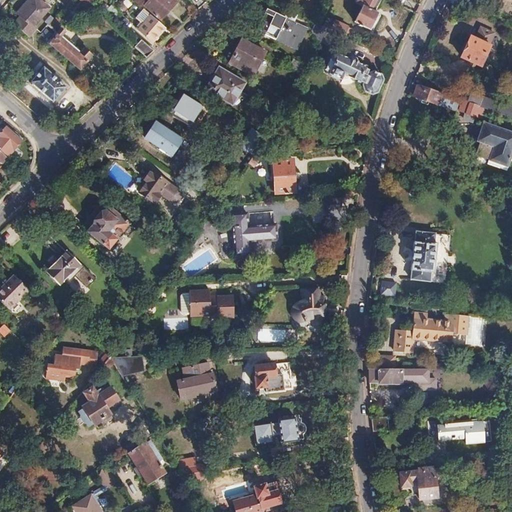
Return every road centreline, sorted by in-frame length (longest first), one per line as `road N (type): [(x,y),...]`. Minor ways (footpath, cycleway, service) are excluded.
road 1 (residential): [(434,0),(388,110),(363,234),(356,360),(371,511)]
road 2 (residential): [(225,0),(58,153)]
